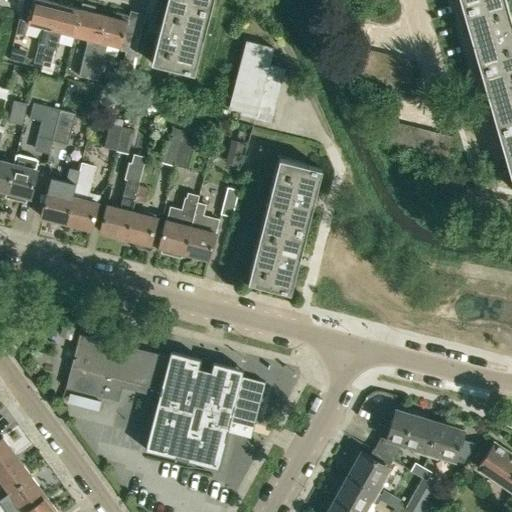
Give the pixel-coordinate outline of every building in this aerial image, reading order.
[(41,63),(57,2),(50,0),(33,0),(31,9),(22,6),(15,32),(25,35),(28,22),(42,25),(37,43),(38,43),(34,61),(41,63)] [(194,73),(210,11),(167,0),(151,62),(194,73)] [(167,0),(210,11),(212,0),(167,0)] [(460,0),(463,10),(496,0),(460,0)] [(481,70),(511,61),(511,19),(506,0),(496,0),(463,10),(481,70)] [(73,33),(80,8),(57,2),(41,63),(42,64),(43,60),(51,62),(55,48),(56,48),(61,30),(73,33)] [(103,14),(94,11),(95,5),(82,2),(81,8),(80,8),(73,33),(89,37),(79,75),(87,77),(103,14)] [(141,33),(126,29),(128,20),(129,14),(116,11),(115,17),(103,14),(87,77),(98,80),(108,42),(121,46),(120,49),(126,50),(123,59),(133,62),(141,33)] [(273,46),(247,40),(230,105),(242,108),(241,112),(271,119),(284,67),(269,63),(273,46)] [(362,71),(369,48),(357,45),(351,69),(362,71)] [(374,74),(380,51),(369,48),(362,71),(374,74)] [(386,77),(392,54),(380,51),(374,74),(386,77)] [(398,80),(404,57),(392,54),(386,77),(398,80)] [(404,57),(398,80),(410,83),(416,60),(404,57)] [(498,131),(511,126),(511,61),(481,70),(498,131)] [(121,85),(124,73),(118,71),(115,70),(112,83),(121,85)] [(28,102),(15,99),(10,119),(23,122),(28,102)] [(52,138),(61,108),(33,101),(29,116),(41,120),(37,134),(52,138)] [(61,108),(52,138),(67,142),(75,112),(61,108)] [(400,145),(406,123),(394,121),(389,142),(400,145)] [(116,150),(123,125),(110,122),(103,147),(116,150)] [(412,148),(418,126),(406,123),(400,145),(412,148)] [(123,125),(116,150),(128,154),(135,128),(123,125)] [(180,140),(174,165),(187,168),(197,129),(184,126),(180,140)] [(424,151),(429,129),(418,126),(412,148),(424,151)] [(511,126),(498,131),(511,179),(511,126)] [(436,154),(441,132),(429,129),(424,151),(436,154)] [(441,132),(436,154),(448,157),(453,138),(453,135),(441,132)] [(174,165),(180,140),(167,137),(160,161),(174,165)] [(231,141),(229,149),(241,152),(243,144),(231,141)] [(125,236),(145,155),(134,152),(131,161),(129,160),(124,177),(127,178),(120,206),(107,203),(100,230),(125,236)] [(21,194),(30,196),(39,161),(17,155),(15,163),(12,162),(5,190),(8,190),(6,196),(19,200),(21,194)] [(132,210),(140,179),(146,155),(145,155),(125,236),(150,243),(157,213),(141,209),(140,212),(132,210)] [(264,218),(306,230),(323,167),(280,156),(264,218)] [(0,188),(5,190),(12,162),(0,159),(0,188)] [(91,228),(97,204),(99,195),(88,192),(90,181),(92,181),(96,166),(81,162),(79,170),(72,195),(73,195),(67,222),(91,228)] [(73,195),(72,195),(79,170),(70,167),(67,179),(51,176),(47,192),(44,203),(41,215),(67,222),(73,195)] [(135,199),(143,201),(148,184),(139,182),(139,185),(135,199)] [(227,185),(220,212),(231,215),(238,188),(227,185)] [(184,251),(197,200),(199,193),(187,190),(182,210),(169,206),(166,219),(165,218),(159,245),(161,246),(161,252),(171,254),(173,249),(184,251)] [(219,218),(203,215),(204,214),(202,214),(205,202),(197,200),(184,251),(209,258),(219,218)] [(291,291),(306,230),(264,218),(248,280),(291,291)] [(60,332),(59,336),(71,340),(74,332),(76,325),(64,321),(60,332)] [(119,343),(80,333),(66,387),(119,400),(123,386),(160,396),(147,448),(175,455),(176,453),(189,457),(188,459),(217,466),(231,414),(256,420),(266,381),(242,375),(243,368),(214,361),(212,370),(199,367),(201,358),(172,351),(171,357),(132,347),(131,349),(119,346),(119,343)] [(427,450),(438,421),(396,408),(387,438),(381,435),(374,449),(392,459),(402,443),(427,450)] [(475,443),(461,439),(464,429),(438,421),(427,450),(463,461),(475,443)] [(0,468),(17,456),(3,436),(0,437),(0,468)] [(511,489),(511,455),(493,442),(477,466),(511,489)] [(376,488),(392,459),(374,449),(370,455),(361,450),(349,473),(376,488)] [(0,477),(10,491),(31,475),(17,456),(0,468),(0,477)] [(418,474),(422,465),(413,460),(409,468),(418,474)] [(427,479),(431,470),(422,465),(418,474),(427,479)] [(376,488),(349,473),(336,496),(363,511),(372,496),(379,500),(381,497),(396,505),(398,501),(400,497),(383,487),(381,491),(376,488)] [(19,511),(45,494),(31,475),(10,491),(0,497),(0,498),(10,511),(19,511)] [(419,511),(435,483),(422,476),(406,505),(419,511)] [(58,511),(45,494),(19,511),(58,511)] [(362,511),(363,511),(336,496),(326,511),(362,511)]
